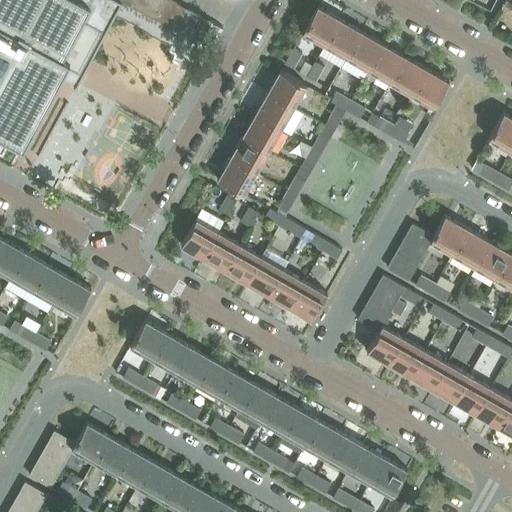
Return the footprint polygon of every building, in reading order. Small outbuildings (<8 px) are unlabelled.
[(0,0),(0,135),(0,136),(0,135),(5,138),(4,138),(11,142),(13,142),(18,144),(17,145),(23,148),(60,77),(63,73),(77,80),(78,81),(81,74),(82,75),(90,60),(122,1),(120,0),(0,0)] [(127,0),(126,2),(136,8),(140,0),(127,0)] [(140,0),(136,8),(147,14),(154,0),(140,0)] [(154,0),(147,14),(157,19),(167,0),(154,0)] [(167,0),(157,19),(168,25),(179,4),(172,0),(167,0)] [(168,25),(179,31),(190,9),(179,4),(168,25)] [(303,31),(325,43),(339,18),(317,5),(318,5),(317,4),(302,31),(303,31)] [(190,9),(179,31),(189,36),(201,15),(190,9)] [(201,15),(189,36),(200,42),(211,21),(201,15)] [(325,43),(346,55),(361,30),(339,18),(325,43)] [(361,30),(346,55),(368,68),(382,43),(361,30)] [(368,68),(390,80),(404,55),(382,43),(368,68)] [(285,62),(293,67),(301,53),(293,48),(285,62)] [(390,80),(411,93),(426,67),(404,55),(390,80)] [(307,74),(315,79),(323,65),(315,60),(307,74)] [(426,67),(411,93),(433,105),(432,106),(433,106),(448,79),(447,80),(426,67)] [(280,70),(268,91),(293,106),(305,84),(306,85),(306,84),(279,69),(280,70)] [(268,91),(255,113),(281,127),(293,106),(268,91)] [(337,103),(345,108),(350,99),(335,91),(330,100),(337,103)] [(365,107),(350,99),(345,108),(360,116),(365,107)] [(345,108),(337,103),(329,118),(337,122),(345,108)] [(489,137),(511,149),(511,146),(511,116),(504,112),(504,111),(503,111),(488,137),(489,138),(489,137)] [(255,113),(243,135),(268,149),(281,127),(255,113)] [(375,125),(389,132),(393,124),(380,116),(375,125)] [(389,132),(404,141),(409,133),(393,124),(389,132)] [(321,131),(313,146),(321,151),(329,136),(321,131)] [(243,135),(231,157),(256,171),(268,149),(243,135)] [(304,161),(313,165),(321,151),(313,146),(304,161)] [(256,171),(231,157),(218,178),(217,179),(244,194),(244,193),(256,171)] [(480,172),(493,180),(498,171),(484,164),(480,172)] [(493,180),(508,188),(511,181),(511,179),(498,171),(493,180)] [(289,186),(288,189),(296,194),(304,180),(296,175),(289,186)] [(279,204),(288,209),(296,194),(288,189),(279,204)] [(219,209),(228,214),(236,199),(227,194),(219,209)] [(241,221),(250,226),(259,212),(249,207),(241,221)] [(265,216),(279,224),(284,216),(269,208),(265,216)] [(431,240),(452,252),(467,227),(445,214),(446,214),(445,213),(433,234),(430,239),(431,240)] [(284,216),(279,224),(294,232),(299,224),(284,216)] [(182,244),(204,256),(218,231),(196,217),(182,244)] [(430,239),(433,234),(412,222),(406,233),(427,245),(431,240),(430,239)] [(488,239),(467,227),(452,252),(474,264),(488,239)] [(218,231),(204,256),(225,268),(240,243),(218,231)] [(309,241),(323,249),(328,241),(313,232),(309,241)] [(421,257),(428,246),(427,245),(406,233),(400,244),(421,257)] [(0,243),(0,269),(11,276),(25,250),(3,238),(0,243)] [(496,277),(510,252),(488,239),(474,264),(496,277)] [(323,249),(337,257),(342,249),(328,241),(323,249)] [(225,268),(247,281),(262,255),(240,243),(225,268)] [(421,257),(400,244),(394,255),(415,268),(421,257)] [(25,250),(11,276),(32,288),(47,263),(25,250)] [(511,252),(510,252),(496,277),(511,286),(511,252)] [(247,281),(269,293),(283,268),(262,255),(247,281)] [(415,268),(394,255),(387,267),(409,279),(415,268)] [(68,275),(47,263),(32,288),(54,300),(68,275)] [(269,293),(291,306),(305,280),(283,268),(269,293)] [(399,295),(405,286),(383,273),(377,284),(398,297),(399,295)] [(68,275),(54,300),(76,313),(90,287),(68,275)] [(416,283),(430,291),(435,283),(421,275),(416,283)] [(305,280),(291,306),(312,318),(312,319),(328,292),(327,292),(327,293),(305,280)] [(435,283),(430,291),(445,300),(450,291),(435,283)] [(392,308),(398,297),(377,284),(370,296),(392,308)] [(405,286),(399,295),(414,303),(419,294),(405,286)] [(385,320),(392,308),(370,296),(364,307),(385,320)] [(459,308),(473,316),(478,308),(464,299),(459,308)] [(429,312),(443,320),(448,311),(434,303),(429,312)] [(383,325),(385,320),(364,307),(358,318),(379,330),(382,324),(383,325)] [(478,308),(473,316),(488,325),(493,316),(478,308)] [(448,311),(443,320),(457,328),(462,319),(448,311)] [(153,357),(168,332),(146,320),(132,345),(153,357)] [(17,332),(31,340),(37,331),(23,323),(17,332)] [(368,350),(390,362),(404,337),(383,325),(382,324),(379,330),(367,350),(368,351),(368,350)] [(502,334),(511,339),(511,327),(507,325),(502,334)] [(472,336),(486,345),(491,336),(477,328),(472,336)] [(31,340),(46,349),(51,339),(37,331),(31,340)] [(189,344),(168,332),(153,357),(175,370),(189,344)] [(491,336),(486,345),(501,353),(506,344),(491,336)] [(390,362),(411,375),(426,349),(404,337),(390,362)] [(211,357),(189,344),(175,370),(197,382),(211,357)] [(433,387),(448,362),(426,349),(411,375),(433,387)] [(197,382),(218,394),(233,369),(211,357),(197,382)] [(455,400),(469,374),(448,362),(433,387),(455,400)] [(124,376),(138,384),(143,375),(129,367),(124,376)] [(218,394),(240,407),(255,382),(233,369),(218,394)] [(477,412),(491,387),(469,374),(455,400),(477,412)] [(138,384),(152,392),(158,383),(143,375),(138,384)] [(240,407),(262,419),(276,394),(255,382),(240,407)] [(498,424),(511,400),(511,398),(491,387),(477,412),(498,424)] [(167,401),(181,409),(187,400),(172,392),(167,401)] [(262,419),(284,432),(298,406),(276,394),(262,419)] [(181,409),(196,417),(201,409),(187,400),(181,409)] [(511,432),(511,400),(498,424),(511,432)] [(284,432),(305,444),(320,419),(298,406),(284,432)] [(210,426),(225,434),(230,425),(216,417),(210,426)] [(342,431),(320,419),(305,444),(327,457),(342,431)] [(95,460),(109,434),(87,422),(88,421),(87,421),(75,442),(72,447),(73,447),(95,460)] [(225,434),(239,442),(244,433),(230,425),(225,434)] [(72,447),(75,442),(54,430),(48,441),(69,453),(70,453),(73,447),(72,447)] [(342,431),(327,457),(349,469),(363,444),(342,431)] [(116,472),(131,447),(109,434),(95,460),(116,472)] [(69,453),(48,441),(42,452),(63,464),(69,453)] [(254,450),(268,459),(273,450),(259,441),(254,450)] [(349,469),(371,481),(385,456),(363,444),(349,469)] [(138,484),(152,459),(131,447),(116,472),(138,484)] [(268,459),(283,467),(288,458),(273,450),(268,459)] [(63,464),(42,452),(35,463),(57,475),(63,464)] [(385,456),(371,481),(392,494),(392,495),(408,468),(407,468),(406,468),(385,456)] [(160,497),(174,472),(152,459),(138,484),(160,497)] [(57,475),(35,463),(29,474),(51,486),(57,475)] [(297,475),(312,483),(317,474),(303,466),(297,475)] [(181,509),(196,484),(174,472),(160,497),(181,509)] [(312,483),(326,492),(331,483),(317,474),(312,483)] [(41,503),(47,493),(25,481),(19,492),(40,504),(41,503)] [(57,492),(72,499),(77,491),(62,482),(57,492)] [(186,511),(208,511),(217,496),(196,484),(181,509),(186,511)] [(334,496),(355,508),(360,499),(339,487),(334,496)] [(72,499),(87,508),(91,499),(77,491),(72,499)] [(35,511),(40,504),(19,492),(12,503),(28,511),(35,511)] [(47,493),(41,503),(56,511),(61,502),(47,493)] [(208,511),(237,511),(239,509),(217,496),(208,511)] [(355,508),(361,511),(372,511),(375,507),(360,499),(355,508)] [(28,511),(12,503),(7,511),(28,511)]
